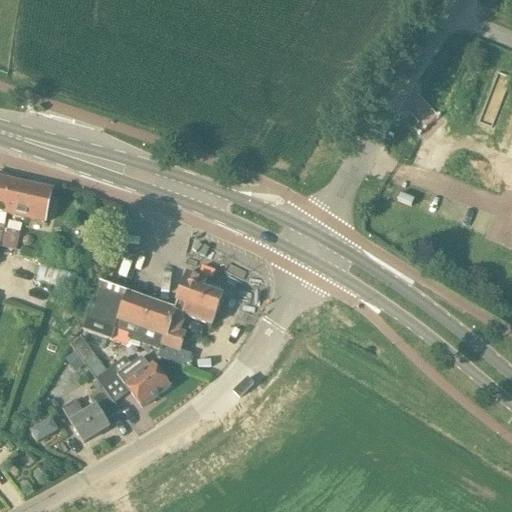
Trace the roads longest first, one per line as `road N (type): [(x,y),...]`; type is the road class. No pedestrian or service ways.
road 1 (residential): [(28,511),(173,431),(219,395),(274,325),(305,260)]
road 2 (tertiary): [(316,235),(154,168),(48,146)]
road 3 (tertiary): [(48,146),(305,260)]
road 4 (unclassified): [(316,235),(461,0)]
road 5 (tertiary): [(305,260),(391,311),(511,405)]
road 6 (tertiary): [(511,376),(438,314),(316,235)]
